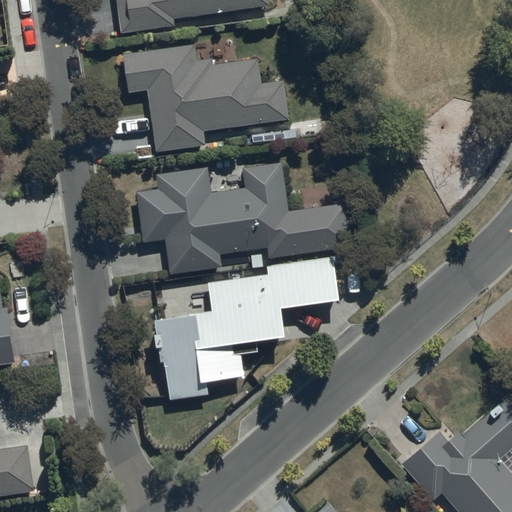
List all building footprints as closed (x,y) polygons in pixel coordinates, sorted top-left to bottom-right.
[(116,0),(120,28),(177,22),(176,15),(271,4),(270,0),(116,0)] [(199,56),(196,40),(125,49),(130,87),(150,84),(158,147),(208,140),(206,126),(291,115),(285,75),(263,77),(260,54),(215,60),(214,54),(199,56)] [(213,188),(210,164),(158,170),(160,185),(139,187),(144,235),(168,232),(172,267),(224,261),(223,248),(269,242),(271,253),(353,244),(348,198),(290,205),(284,158),(244,163),(246,184),(213,188)] [(201,302),(159,308),(159,354),(167,354),(172,394),(211,388),(208,372),(247,367),(244,347),(260,345),(258,331),(289,327),(285,299),(341,292),(336,251),(268,260),(270,269),(210,277),(214,304),(201,306),(201,302)] [(0,359),(16,357),(13,325),(9,303),(4,303),(0,279),(0,359)] [(449,435),(440,424),(403,459),(435,493),(442,486),(464,511),(511,511),(511,467),(500,454),(511,443),(511,391),(511,390),(505,396),(503,394),(494,402),(495,405),(465,432),(460,426),(449,435)] [(0,492),(37,487),(30,440),(0,444),(0,492)]
